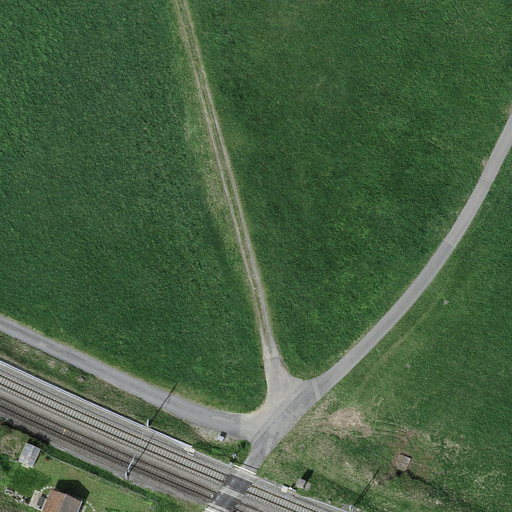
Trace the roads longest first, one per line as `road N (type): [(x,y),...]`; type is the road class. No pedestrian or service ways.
road 1 (track): [(286,416),(179,0)]
road 2 (unclassified): [(511,143),(413,308),(273,431)]
road 3 (unclassified): [(273,431),(197,414),(0,321)]
